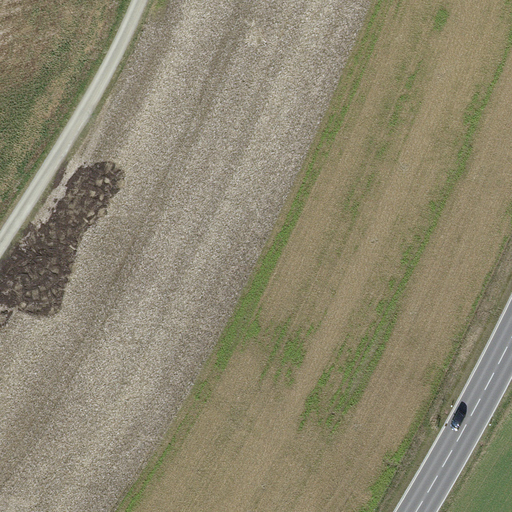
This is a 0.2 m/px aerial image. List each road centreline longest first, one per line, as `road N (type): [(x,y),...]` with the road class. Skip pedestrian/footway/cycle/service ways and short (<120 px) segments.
road 1 (track): [(0,235),(56,148),(124,0)]
road 2 (secondary): [(511,340),(417,511)]
